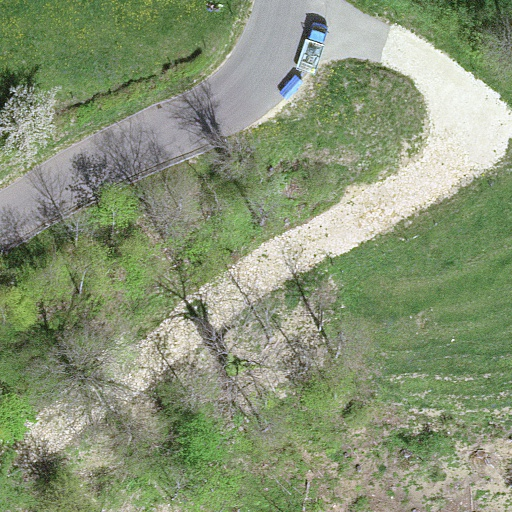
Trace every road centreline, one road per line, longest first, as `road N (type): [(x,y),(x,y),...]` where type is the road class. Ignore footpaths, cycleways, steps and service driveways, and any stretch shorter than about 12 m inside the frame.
road 1 (track): [(287,14),(435,77),(453,100),(461,131),(452,158),(256,282),(83,407),(0,449)]
road 2 (tertiary): [(287,0),(276,48),(253,81),(205,118),(0,217)]
